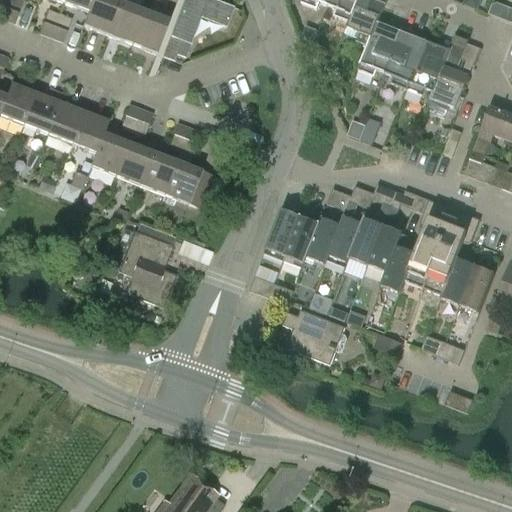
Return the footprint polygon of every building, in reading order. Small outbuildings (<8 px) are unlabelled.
[(14,27),(23,3),(16,0),(10,0),(2,22),(14,27)] [(66,0),(64,6),(88,16),(94,0),(66,0)] [(108,37),(120,4),(109,0),(94,0),(88,16),(83,28),(108,37)] [(184,0),(162,58),(174,63),(182,42),(190,46),(201,19),(226,28),(234,9),(208,0),(184,0)] [(319,5),(327,8),(330,0),(302,0),(301,5),(317,11),(319,5)] [(334,18),(348,24),(350,24),(359,0),(330,0),(327,8),(336,12),(334,18)] [(359,0),(350,24),(348,24),(346,29),(370,39),(371,39),(377,24),(378,25),(385,5),(373,0),(359,0)] [(511,7),(496,2),(492,14),(511,21),(511,7)] [(144,13),(120,4),(108,37),(132,46),(144,13)] [(51,41),(60,17),(48,12),(39,36),(51,41)] [(169,23),(144,13),(132,46),(156,56),(169,23)] [(71,21),(60,17),(51,41),(63,46),(71,21)] [(377,72),(386,75),(400,38),(399,38),(396,48),(384,43),(389,29),(378,25),(377,24),(371,39),(370,39),(357,72),(374,79),(377,72)] [(407,92),(426,44),(413,39),(411,43),(400,38),(386,75),(393,78),(390,85),(407,92)] [(452,46),(444,67),(433,94),(431,102),(456,111),(469,77),(457,72),(468,43),(455,38),(452,46)] [(438,48),(426,44),(407,92),(422,98),(425,91),(433,94),(444,67),(433,62),(438,48)] [(11,85),(6,98),(0,116),(0,119),(23,128),(36,95),(11,85)] [(36,95),(23,128),(47,137),(60,104),(63,96),(49,91),(45,98),(36,95)] [(375,102),(372,119),(353,117),(350,141),(388,146),(390,128),(384,127),(387,104),(375,102)] [(84,113),(60,104),(47,137),(71,147),(84,113)] [(131,136),(140,111),(129,107),(119,131),(131,136)] [(511,144),(511,116),(490,108),(464,177),(463,178),(500,193),(507,174),(509,168),(497,163),(495,169),(483,165),(485,159),(490,159),(493,151),(490,147),(493,137),(511,144)] [(153,116),(140,111),(131,136),(143,140),(153,116)] [(71,147),(95,156),(96,156),(103,136),(104,136),(109,123),(84,113),(71,147)] [(168,149),(180,154),(189,130),(177,126),(168,149)] [(189,130),(180,154),(176,164),(163,197),(200,211),(213,178),(189,168),(201,135),(189,130)] [(115,179),(128,145),(104,136),(103,136),(96,156),(95,156),(90,169),(115,179)] [(152,154),(128,145),(115,179),(139,188),(152,154)] [(176,164),(152,154),(139,188),(163,197),(176,164)] [(511,175),(507,174),(500,193),(511,197),(511,175)] [(357,207),(363,192),(355,189),(349,204),(357,207)] [(333,191),(327,207),(335,210),(341,195),(333,191)] [(391,210),(397,195),(388,192),(383,207),(391,210)] [(397,195),(391,210),(399,213),(404,198),(397,195)] [(428,203),(422,222),(431,225),(438,207),(428,203)] [(438,207),(431,225),(441,229),(445,220),(448,210),(438,207)] [(285,259),(300,220),(292,217),(294,212),(283,208),(265,251),(285,259)] [(300,220),(285,259),(304,267),(307,260),(321,223),(321,222),(323,216),(314,212),(309,224),(300,220)] [(349,261),(364,222),(362,226),(354,223),(356,218),(345,214),(340,228),(328,258),(348,266),(349,261)] [(461,215),(457,224),(453,234),(463,237),(470,219),(461,215)] [(323,216),(321,222),(321,223),(307,260),(325,267),(328,258),(340,228),(332,225),(334,220),(323,216)] [(470,219),(463,237),(473,241),(480,223),(470,219)] [(425,230),(415,257),(400,297),(437,311),(441,302),(457,262),(464,245),(468,246),(471,245),(473,241),(463,237),(453,234),(457,224),(445,220),(441,229),(431,225),(422,222),(420,225),(422,229),(425,230)] [(373,225),(364,222),(349,261),(368,269),(385,225),(375,221),(373,225)] [(368,269),(386,276),(402,236),(393,233),(395,228),(385,225),(368,269)] [(175,279),(162,274),(175,240),(138,226),(119,273),(135,280),(128,296),(163,310),(175,279)] [(415,257),(407,254),(412,240),(402,236),(386,276),(381,289),(400,297),(415,257)] [(179,253),(208,266),(214,254),(184,241),(179,253)] [(460,309),(477,265),(467,261),(465,266),(457,262),(441,302),(460,309)] [(511,302),(511,261),(511,264),(499,297),(511,302)] [(487,269),(477,265),(460,309),(479,317),(495,277),(485,274),(487,269)] [(255,279),(249,294),(258,297),(263,282),(255,279)] [(288,309),(289,306),(294,294),(285,291),(283,299),(280,306),(288,309)] [(311,312),(365,327),(367,318),(333,308),(335,300),(316,294),(311,312)] [(337,360),(341,358),(346,345),(344,341),(341,340),(345,330),(306,315),(304,322),(288,315),(283,328),(293,332),(286,351),(330,368),(334,359),(337,360)] [(486,332),(498,337),(502,325),(489,320),(486,332)] [(399,355),(403,345),(381,335),(377,345),(399,355)] [(439,361),(446,346),(438,343),(432,358),(439,361)] [(446,346),(439,361),(448,364),(454,349),(446,346)] [(473,403),(450,394),(445,408),(468,417),(473,403)] [(204,511),(215,497),(190,480),(169,507),(165,504),(159,511),(204,511)]
